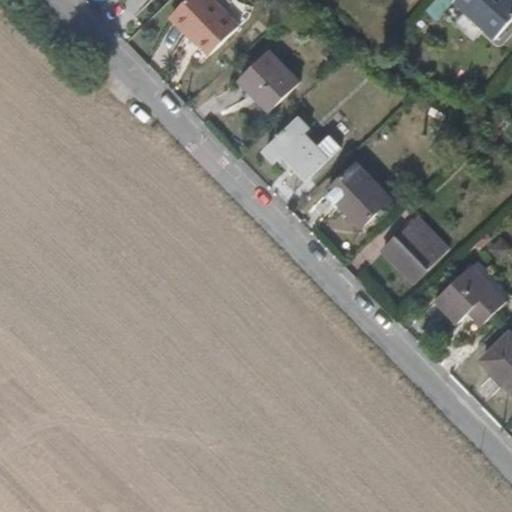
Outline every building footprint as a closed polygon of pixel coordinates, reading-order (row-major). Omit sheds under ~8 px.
[(214,0),(187,0),(171,16),(210,55),(240,25),(214,0)] [(453,0),(439,0),(450,10),(456,2),(453,0)] [(511,20),(511,0),(453,0),(456,2),(497,38),(511,20)] [(270,53),(241,81),(272,113),(302,84),(270,53)] [(302,118),(265,152),(276,165),(286,156),(309,178),(327,160),(306,137),(314,130),(302,118)] [(357,163),(328,192),(365,230),(395,201),(357,163)] [(397,238),(383,252),(416,285),(430,271),(397,238)] [(474,266),(437,302),(459,325),(470,314),(482,327),(509,302),(474,266)] [(511,336),(486,361),(511,387),(511,336)]
